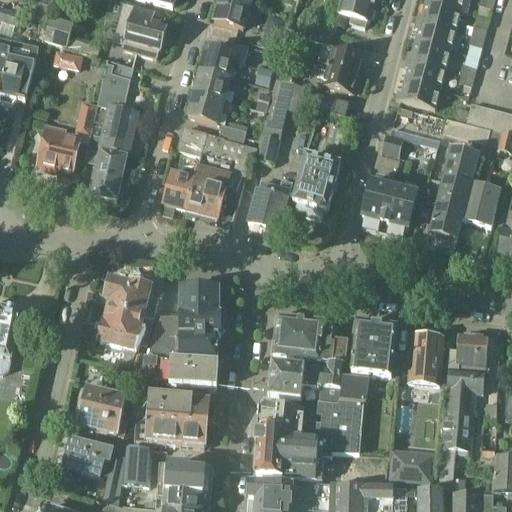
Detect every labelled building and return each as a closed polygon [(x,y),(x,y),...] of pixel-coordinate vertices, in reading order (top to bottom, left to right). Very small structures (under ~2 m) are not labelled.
[(132,0),(139,2),(150,5),(150,6),(173,12),(176,0),(132,0)] [(221,0),(221,2),(250,10),(252,0),(221,0)] [(344,0),(339,18),(352,21),(350,28),(365,32),(367,26),(370,27),(376,0),(344,0)] [(461,16),(465,0),(427,0),(426,6),(461,16)] [(493,13),(495,4),(482,0),(480,9),(493,13)] [(244,34),(250,10),(221,2),(215,26),(244,34)] [(39,6),(35,21),(47,25),(52,9),(39,6)] [(456,35),(461,16),(426,6),(421,26),(456,35)] [(162,56),(168,35),(160,33),(161,28),(153,26),(155,17),(125,9),(115,45),(126,48),(124,55),(157,64),(160,56),(162,56)] [(0,24),(4,26),(8,13),(0,10),(0,24)] [(8,13),(4,26),(17,30),(21,17),(8,13)] [(269,19),(267,29),(270,35),(281,38),(284,23),(269,19)] [(97,61),(100,50),(70,41),(74,28),(51,22),(44,45),(97,61)] [(451,55),(456,35),(421,26),(416,46),(451,55)] [(308,49),(312,36),(289,28),(285,41),(308,49)] [(472,39),(485,43),(487,34),(474,30),(472,39)] [(482,51),(485,43),(472,39),(470,48),(482,51)] [(0,101),(11,64),(15,48),(0,44),(0,101)] [(11,64),(0,101),(1,102),(1,109),(13,112),(17,106),(26,108),(41,52),(15,46),(15,48),(11,64)] [(202,74),(231,82),(234,69),(240,70),(245,67),(250,51),(231,46),(228,57),(208,51),(202,74)] [(446,75),(451,55),(416,46),(411,66),(446,75)] [(324,50),(319,69),(361,80),(363,71),(360,70),(363,60),(324,50)] [(57,54),(53,69),(80,75),(83,60),(57,54)] [(107,65),(99,110),(110,113),(104,142),(101,155),(128,162),(138,119),(124,115),(131,84),(130,84),(109,78),(112,67),(107,65)] [(441,94),(446,75),(411,66),(406,85),(441,94)] [(112,67),(109,78),(130,84),(134,73),(112,67)] [(358,90),(361,80),(319,69),(316,78),(327,81),(324,92),(353,99),(356,89),(358,90)] [(275,82),(276,83),(290,86),(294,74),(279,70),(275,82)] [(464,70),(462,79),(474,82),(477,73),(464,70)] [(202,74),(196,96),(225,104),(228,93),(237,95),(240,85),(231,82),(202,74)] [(474,82),(462,79),(460,87),(472,91),(474,82)] [(307,91),(290,86),(276,83),(265,124),(261,139),(258,153),(256,164),(275,168),(281,144),(280,144),(287,114),(300,117),(307,91)] [(435,114),(441,94),(406,85),(400,105),(435,114)] [(225,104),(196,96),(189,121),(218,129),(225,104)] [(266,115),(271,100),(261,97),(256,112),(266,115)] [(347,122),(351,108),(338,105),(334,119),(347,122)] [(48,130),(39,170),(43,170),(45,175),(53,177),(58,174),(73,178),(80,147),(89,150),(92,139),(98,111),(83,107),(81,117),(75,141),(65,138),(65,134),(48,130)] [(465,129),(476,132),(482,111),(471,108),(469,116),(465,129)] [(482,111),(476,132),(487,134),(492,113),(482,111)] [(456,127),(465,129),(469,116),(459,113),(456,127)] [(492,113),(487,134),(490,135),(498,137),(503,116),(492,113)] [(498,137),(502,138),(509,140),(511,126),(511,118),(503,116),(498,137)] [(476,132),(465,129),(456,127),(447,125),(443,139),(486,150),(490,135),(487,134),(476,132)] [(226,144),(244,149),(247,137),(224,131),(220,142),(226,144)] [(186,133),(183,144),(205,151),(202,162),(199,174),(196,186),(197,186),(189,217),(219,225),(227,196),(233,198),(236,204),(240,205),(251,163),(256,164),(258,153),(244,149),(226,144),(220,142),(186,133)] [(399,161),(404,143),(389,138),(383,156),(399,161)] [(511,149),(511,140),(509,140),(502,138),(498,154),(510,157),(511,149)] [(88,154),(87,157),(100,159),(101,155),(104,142),(92,139),(89,150),(88,154)] [(205,151),(183,144),(180,156),(202,162),(205,151)] [(87,157),(84,171),(96,174),(91,200),(118,206),(128,162),(101,155),(100,159),(87,157)] [(457,245),(462,226),(472,189),(476,173),(480,174),(483,163),(451,155),(443,189),(429,185),(424,203),(416,236),(414,244),(427,247),(426,254),(454,261),(458,245),(457,245)] [(339,169),(341,160),(325,156),(323,164),(305,160),(293,206),(298,207),(295,217),(322,224),(324,214),(329,215),(341,169),(339,169)] [(188,217),(189,217),(197,186),(196,186),(199,174),(183,170),(179,181),(173,180),(165,211),(188,217)] [(416,236),(424,203),(417,201),(417,199),(393,193),(395,184),(377,180),(375,188),(373,188),(363,225),(365,225),(363,234),(404,244),(406,236),(408,236),(408,234),(416,236)] [(258,196),(249,229),(279,237),(281,232),(285,233),(289,217),(285,216),(293,187),(283,184),(281,191),(262,186),(259,196),(258,196)] [(501,196),(472,189),(462,226),(491,233),(501,196)] [(511,193),(508,192),(499,230),(505,231),(507,221),(511,221),(511,193)] [(511,264),(511,221),(507,221),(505,231),(498,262),(511,264)] [(111,304),(110,310),(125,314),(129,319),(126,331),(140,334),(143,320),(148,321),(149,317),(150,317),(155,318),(159,304),(148,301),(150,295),(149,295),(152,284),(135,279),(132,291),(116,287),(111,290),(109,299),(111,304)] [(181,364),(181,366),(217,368),(220,368),(220,341),(222,341),(222,337),(225,334),(225,326),(221,322),(222,319),(219,319),(220,293),(218,293),(218,292),(214,287),(206,287),(202,292),(202,293),(181,292),(180,321),(158,321),(151,358),(181,364)] [(140,348),(146,347),(150,336),(140,334),(126,331),(129,319),(125,314),(110,310),(105,329),(100,334),(98,340),(101,346),(100,347),(126,353),(121,372),(129,374),(136,357),(140,348)] [(12,366),(23,319),(2,314),(1,319),(0,319),(0,377),(3,378),(9,374),(11,366),(12,366)] [(274,358),(329,365),(346,367),(349,343),(334,341),(335,328),(326,327),(326,324),(279,319),(274,358)] [(392,382),(398,332),(358,328),(352,377),(392,382)] [(451,354),(449,373),(486,376),(489,342),(459,339),(458,355),(451,354)] [(441,390),(444,342),(413,340),(409,388),(441,390)] [(130,373),(140,376),(144,359),(137,358),(130,373)] [(144,358),(138,392),(170,394),(170,390),(218,394),(220,370),(220,368),(217,368),(181,366),(175,365),(170,364),(161,363),(144,358)] [(344,381),(346,367),(329,365),(328,373),(274,366),(270,400),(302,404),(304,389),(323,391),(321,406),(341,408),(342,405),(344,381)] [(439,482),(439,485),(454,486),(454,483),(456,456),(458,457),(460,458),(466,459),(468,457),(468,455),(471,455),(474,421),(476,401),(476,398),(484,398),(486,376),(449,373),(447,395),(447,401),(445,418),(439,482)] [(342,405),(364,408),(366,408),(369,384),(344,381),(342,405)] [(128,404),(117,401),(90,395),(85,416),(80,415),(76,431),(126,442),(130,425),(123,424),(128,404)] [(134,423),(138,423),(209,430),(217,423),(217,415),(211,407),(153,402),(152,408),(135,407),(134,423)] [(333,444),(333,458),(360,459),(364,408),(342,405),(341,408),(321,406),(320,417),(325,418),(323,435),(303,433),(305,415),(261,410),(260,431),(280,434),(281,439),(333,444)] [(209,430),(138,423),(136,446),(207,452),(215,446),(215,438),(209,430)] [(280,434),(260,431),(256,481),(323,486),(325,461),(333,461),(333,458),(333,444),(281,439),(280,434)] [(114,455),(71,444),(64,473),(66,473),(64,482),(79,486),(81,477),(101,482),(105,467),(111,468),(114,455)] [(153,454),(127,451),(121,489),(150,491),(153,454)] [(495,453),(482,452),(481,467),(491,468),(492,461),(494,461),(495,453)] [(390,484),(431,488),(434,459),(392,455),(390,484)] [(511,495),(511,461),(495,461),(493,497),(501,497),(501,495),(511,495)] [(160,467),(156,511),(210,511),(213,472),(160,467)] [(331,511),(333,491),(252,487),(250,511),(331,511)] [(392,511),(392,491),(392,490),(333,488),(333,491),(331,511),(392,511)] [(392,491),(392,511),(406,511),(407,491),(392,491)] [(418,511),(442,511),(442,495),(418,495),(418,511)] [(504,511),(505,509),(493,509),(494,498),(453,497),(452,511),(504,511)]
